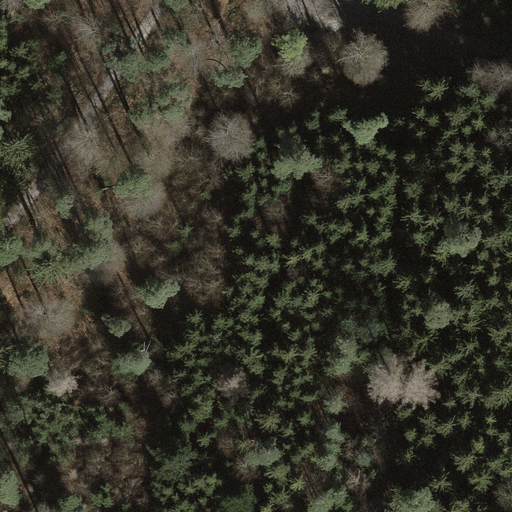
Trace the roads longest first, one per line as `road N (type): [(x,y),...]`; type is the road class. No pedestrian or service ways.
road 1 (track): [(0,235),(166,0)]
road 2 (track): [(511,57),(344,0)]
